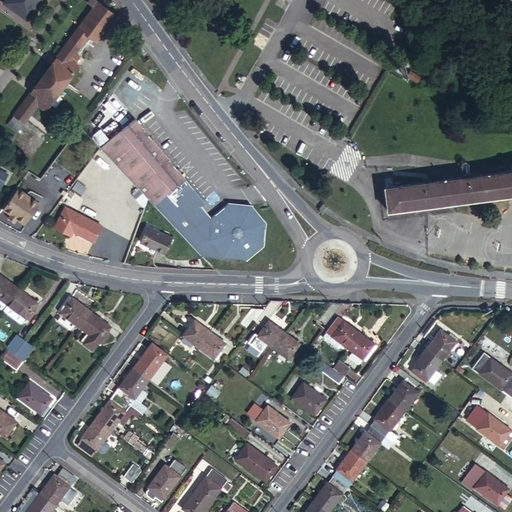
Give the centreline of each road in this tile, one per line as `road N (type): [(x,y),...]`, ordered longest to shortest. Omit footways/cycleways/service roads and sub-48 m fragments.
road 1 (residential): [(272,511),(434,287)]
road 2 (tertiary): [(130,0),(279,191)]
road 3 (residential): [(167,281),(47,444)]
road 4 (residential): [(167,281),(111,276),(0,239)]
road 5 (residential): [(292,285),(167,281)]
